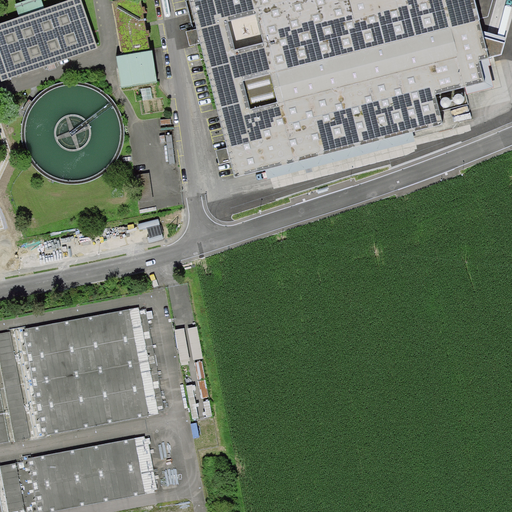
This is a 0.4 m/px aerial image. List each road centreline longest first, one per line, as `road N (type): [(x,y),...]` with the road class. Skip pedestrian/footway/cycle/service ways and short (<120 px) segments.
road 1 (unclassified): [(201,244),(511,135)]
road 2 (unclassified): [(201,244),(167,0)]
road 3 (unclassified): [(0,289),(201,244)]
